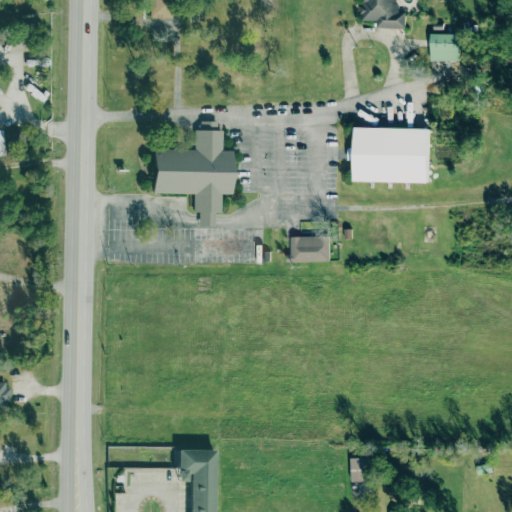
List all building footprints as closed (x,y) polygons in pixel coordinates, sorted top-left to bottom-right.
[(151,0),(151,17),(175,18),(175,1),(170,1),(170,0),(151,0)] [(361,0),(361,21),(376,21),(375,28),(406,29),(407,10),(396,9),(396,0),(361,0)] [(431,32),(460,33),(459,61),(430,60),(431,32)] [(194,129),(199,129),(199,121),(218,121),(217,127),(223,127),(223,148),(232,148),(231,193),(220,193),(220,213),(214,213),(198,212),(193,212),(193,194),(151,193),(152,147),(194,148),(194,129)] [(356,127),(355,180),(427,181),(428,128),(356,127)] [(198,212),(198,225),(214,225),(214,213),(198,212)] [(288,235),(329,235),(329,262),(288,262),(288,235)] [(0,382),(8,382),(9,408),(0,408),(0,382)] [(173,443),(221,444),(220,511),(186,511),(187,475),(172,475),(173,443)] [(366,457),(350,458),(351,482),(367,481),(366,457)] [(476,466),(490,463),(492,472),(478,475),(476,466)]
